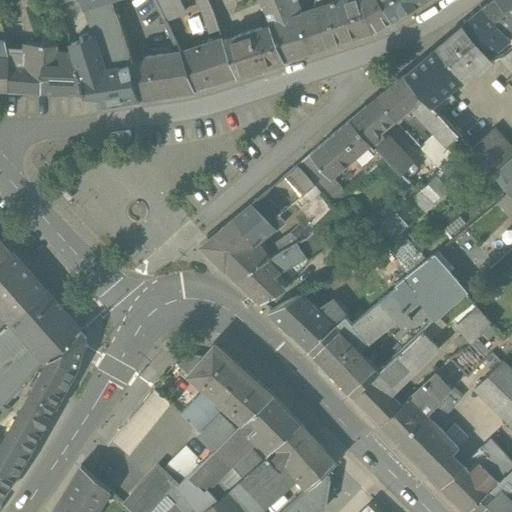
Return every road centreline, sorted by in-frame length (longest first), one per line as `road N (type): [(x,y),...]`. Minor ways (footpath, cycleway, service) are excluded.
road 1 (residential): [(0,134),(156,116),(397,50)]
road 2 (tertiary): [(144,318),(184,302),(202,304),(242,330),(427,511)]
road 3 (residential): [(397,50),(189,249)]
road 4 (tertiary): [(25,511),(144,318)]
road 5 (tertiary): [(0,179),(144,318)]
